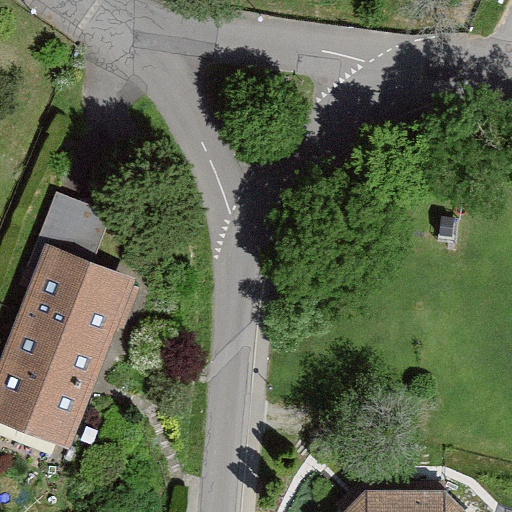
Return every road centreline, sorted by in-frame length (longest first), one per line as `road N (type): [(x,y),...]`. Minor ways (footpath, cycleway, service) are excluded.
road 1 (residential): [(242,232),(223,511)]
road 2 (residential): [(242,232),(157,49)]
road 3 (residential): [(157,49),(356,69)]
road 4 (residential): [(356,69),(242,232)]
road 5 (residential): [(511,77),(356,69)]
